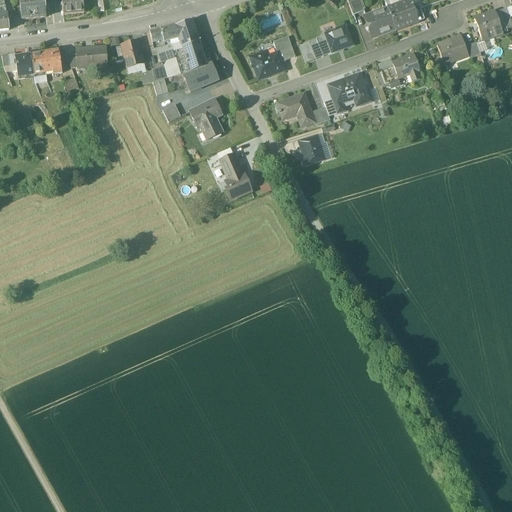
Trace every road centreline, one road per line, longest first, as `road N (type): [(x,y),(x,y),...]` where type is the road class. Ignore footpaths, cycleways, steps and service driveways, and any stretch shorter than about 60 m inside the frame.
road 1 (track): [(298,192),(489,511)]
road 2 (residential): [(248,102),(437,33),(461,7),(481,0)]
road 3 (residential): [(199,11),(0,41)]
road 4 (unclassified): [(0,400),(60,511)]
